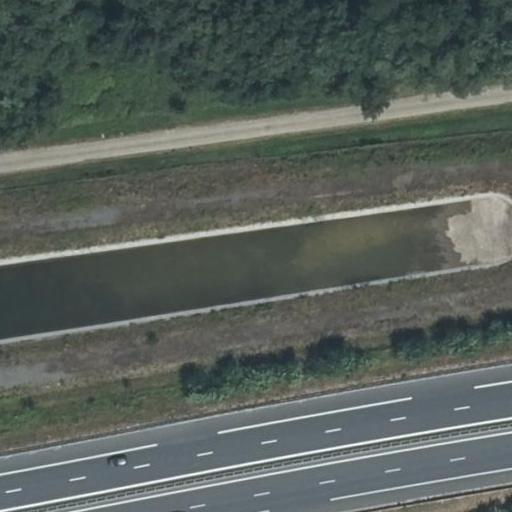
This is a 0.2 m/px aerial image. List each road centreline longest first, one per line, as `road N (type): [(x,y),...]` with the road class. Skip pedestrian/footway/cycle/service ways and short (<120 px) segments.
road 1 (motorway): [(511,397),(0,489)]
road 2 (unclassified): [(0,162),(511,91)]
road 3 (motorway): [(172,511),(511,451)]
